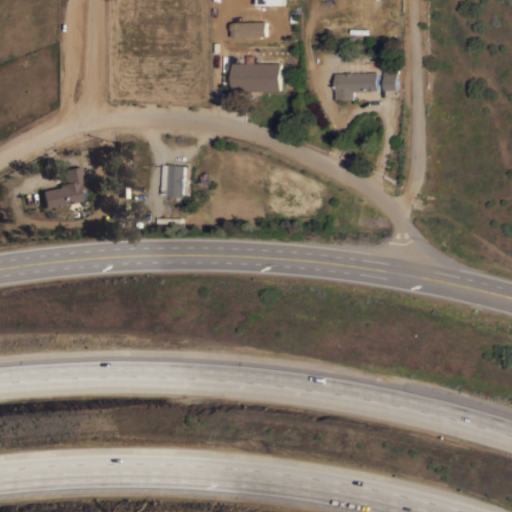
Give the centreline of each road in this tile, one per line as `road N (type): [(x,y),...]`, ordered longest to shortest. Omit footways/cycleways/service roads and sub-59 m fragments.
road 1 (motorway): [(511,425),(288,376),(122,368),(0,375)]
road 2 (primary): [(0,267),(231,253),(407,270),(511,293)]
road 3 (motorway): [(0,468),(243,466),(480,511)]
road 4 (residential): [(0,155),(95,120),(150,117),(226,128),(374,194),(408,240),(407,270)]
road 5 (residential): [(90,0),(95,120)]
